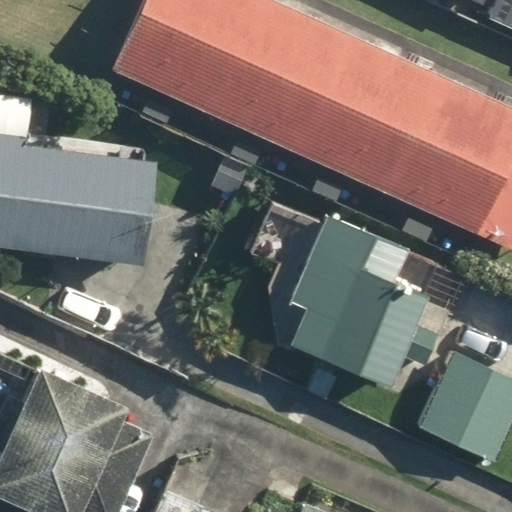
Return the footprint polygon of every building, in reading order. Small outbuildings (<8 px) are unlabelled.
[(511,97),(298,0),(139,0),(109,66),(511,250),(511,97)] [(511,0),(485,0),(479,15),(511,29),(511,0)] [(0,244),(144,260),(155,151),(27,138),(32,94),(0,91),(0,244)] [(419,364),(443,302),(395,283),(407,253),(319,218),(285,303),(301,309),(288,341),(394,384),(405,358),(419,364)] [(511,420),(511,376),(450,349),(414,432),(492,466),(511,420)] [(71,511),(125,403),(34,358),(0,427),(0,490),(44,511),(71,511)] [(333,511),(301,496),(293,511),(292,511),(271,502),(266,511),(333,511)]
